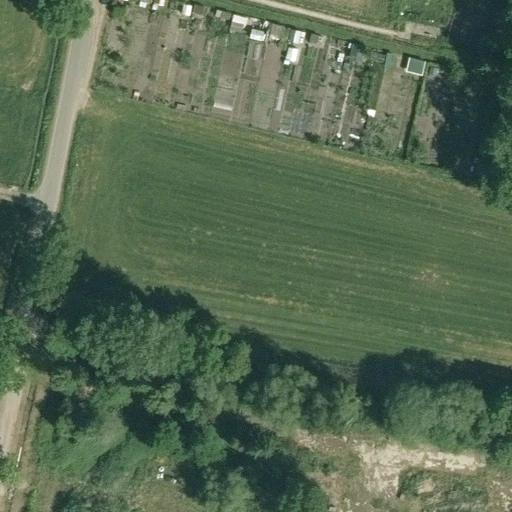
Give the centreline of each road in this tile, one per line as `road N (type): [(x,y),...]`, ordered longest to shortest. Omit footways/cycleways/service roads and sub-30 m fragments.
road 1 (unclassified): [(0,442),(89,0)]
road 2 (track): [(392,453),(141,394),(11,386)]
road 3 (track): [(381,498),(392,453),(511,485)]
